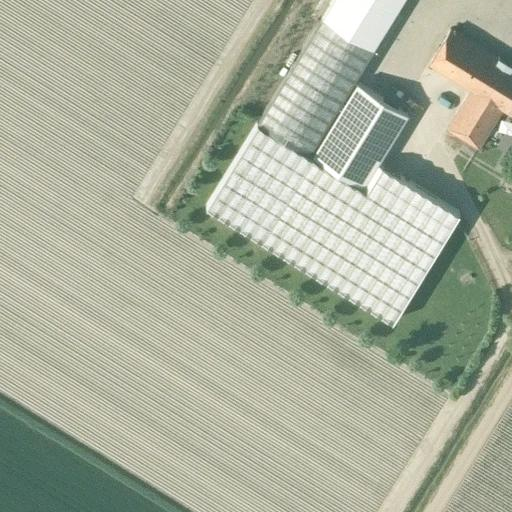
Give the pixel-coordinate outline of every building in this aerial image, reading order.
[(308,152),(401,0),(329,0),(321,15),(256,120),(308,152)] [(511,114),(511,66),(449,27),(428,61),(470,88),(446,127),(477,146),(501,107),(511,114)] [(356,81),(311,154),(360,184),(375,160),(405,111),(356,81)] [(311,154),(308,152),(256,120),(204,204),(390,318),(457,210),(375,160),(360,184),(311,154)] [(511,192),(499,184),(492,194),(511,207),(511,206),(511,192)]
